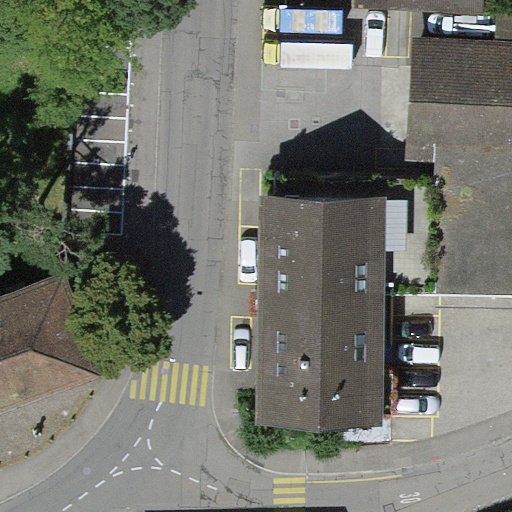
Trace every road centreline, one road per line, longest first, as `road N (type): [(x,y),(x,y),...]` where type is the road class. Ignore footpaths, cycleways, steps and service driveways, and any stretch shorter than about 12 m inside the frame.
road 1 (residential): [(141,463),(167,420),(177,375),(195,220),(204,0)]
road 2 (residential): [(141,463),(289,505),(386,502),(511,464)]
